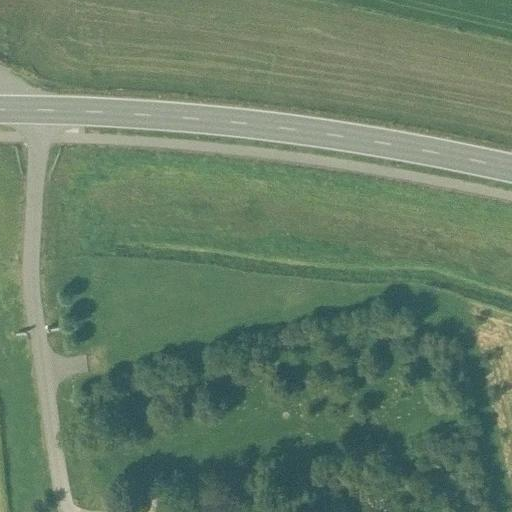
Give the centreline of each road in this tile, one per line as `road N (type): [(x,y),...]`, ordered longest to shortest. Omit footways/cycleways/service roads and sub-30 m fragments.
road 1 (secondary): [(511,162),(182,112),(0,101)]
road 2 (track): [(92,511),(40,222),(49,99)]
